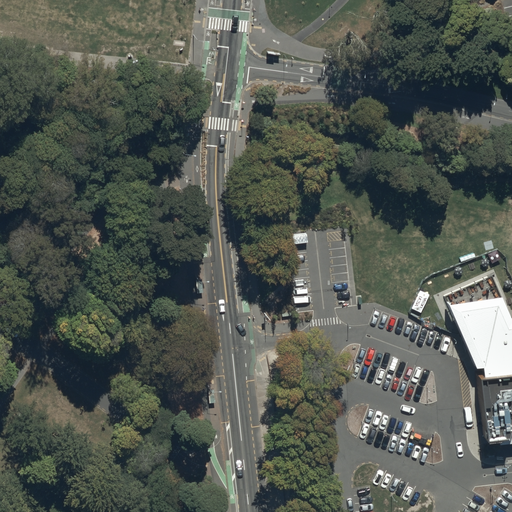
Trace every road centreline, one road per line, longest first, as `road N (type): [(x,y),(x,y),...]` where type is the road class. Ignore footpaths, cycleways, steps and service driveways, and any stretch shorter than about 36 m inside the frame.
road 1 (tertiary): [(249,511),(216,201),(226,64)]
road 2 (unclassified): [(226,64),(511,112)]
